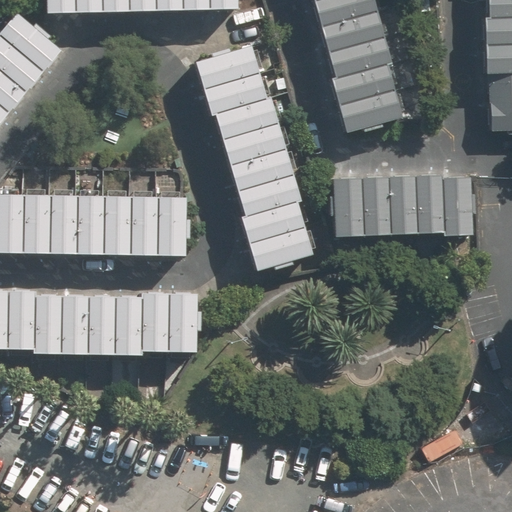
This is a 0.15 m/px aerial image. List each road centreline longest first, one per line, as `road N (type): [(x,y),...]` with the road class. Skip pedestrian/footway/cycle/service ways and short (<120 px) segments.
road 1 (residential): [(0,273),(174,278),(194,271),(212,228),(173,78)]
road 2 (residential): [(280,0),(328,156),(481,154)]
road 3 (residential): [(173,78),(143,46),(110,45),(84,59),(0,162)]
road 4 (residential): [(459,0),(460,90),(481,154)]
